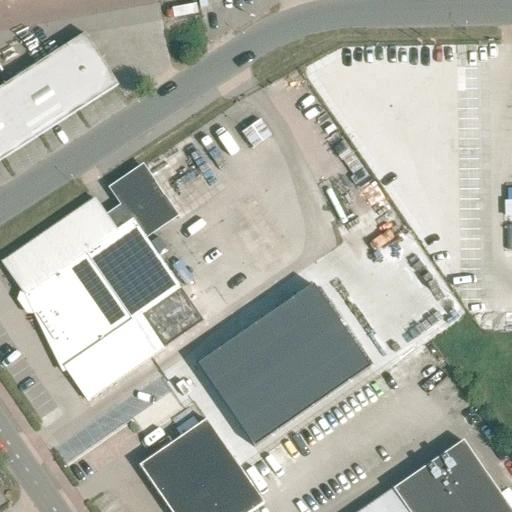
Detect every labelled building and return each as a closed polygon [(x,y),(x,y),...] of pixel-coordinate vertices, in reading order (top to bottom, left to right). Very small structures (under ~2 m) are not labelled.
[(0,162),(118,87),(85,35),(0,89),(0,162)] [(252,151),(271,137),(260,121),(241,135),(252,151)] [(121,205),(133,221),(163,199),(142,168),(110,190),(121,205)] [(180,290),(133,221),(116,232),(94,200),(2,264),(25,297),(33,291),(80,359),(65,369),(69,375),(78,389),(88,402),(165,349),(142,316),(180,290)] [(253,511),(264,505),(206,421),(139,468),(169,511),(253,511)] [(510,511),(463,443),(362,511),(510,511)]
